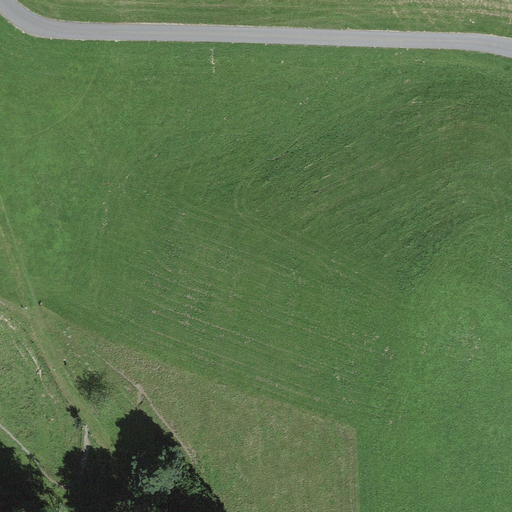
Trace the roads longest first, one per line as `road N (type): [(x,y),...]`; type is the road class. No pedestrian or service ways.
road 1 (residential): [(0,0),(25,21),(62,31),(511,46)]
road 2 (track): [(94,425),(41,332),(0,188)]
